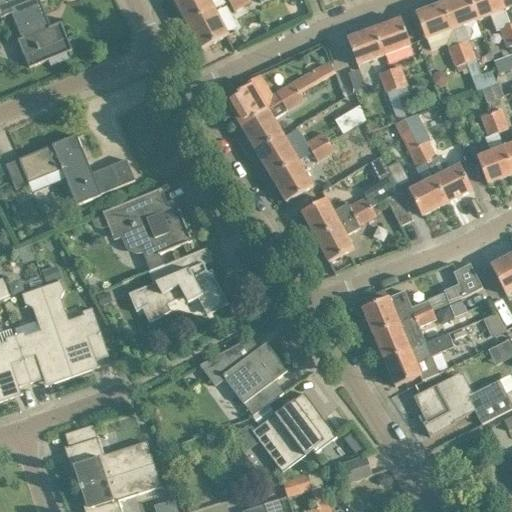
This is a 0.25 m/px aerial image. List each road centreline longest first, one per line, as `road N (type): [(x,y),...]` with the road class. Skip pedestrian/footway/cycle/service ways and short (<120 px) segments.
road 1 (residential): [(436,511),(305,297)]
road 2 (residential): [(305,297),(189,90)]
road 3 (residential): [(189,90),(402,0)]
road 4 (residential): [(305,297),(511,221)]
road 5 (residential): [(0,119),(165,53)]
road 6 (residential): [(18,426),(133,388)]
